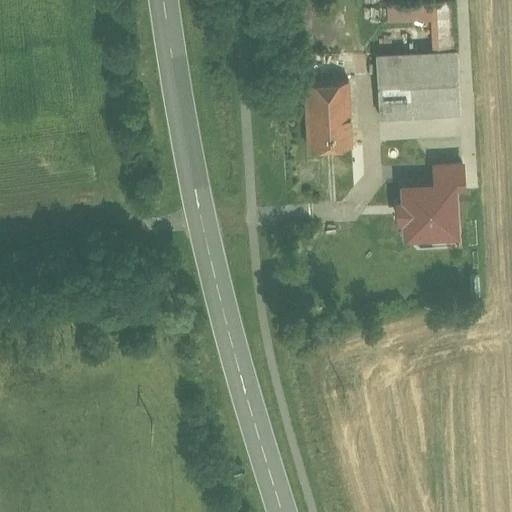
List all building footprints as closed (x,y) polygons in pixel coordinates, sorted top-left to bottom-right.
[(431,7),(434,58),(456,57),(454,6),(431,7)] [(434,58),(377,61),(381,126),(462,121),(458,57),(456,57),(434,58)] [(348,79),(304,81),(308,145),(352,143),(348,79)] [(352,143),(308,145),(310,190),(354,187),(352,143)] [(401,199),(397,199),(398,221),(404,221),(405,236),(459,234),(457,186),(465,186),(464,163),(434,164),(434,181),(400,182),(401,199)]
